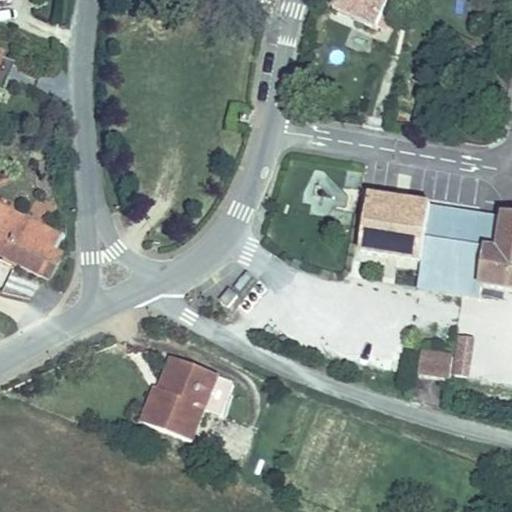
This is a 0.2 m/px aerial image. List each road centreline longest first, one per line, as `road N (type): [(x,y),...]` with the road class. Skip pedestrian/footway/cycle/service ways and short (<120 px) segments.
road 1 (residential): [(511,440),(245,349),(163,296),(159,276)]
road 2 (residential): [(273,129),(481,159),(511,146)]
road 3 (tertiary): [(90,0),(83,72),(90,204)]
road 4 (tertiary): [(159,276),(228,235),(273,129)]
road 5 (tertiary): [(273,129),(298,0)]
